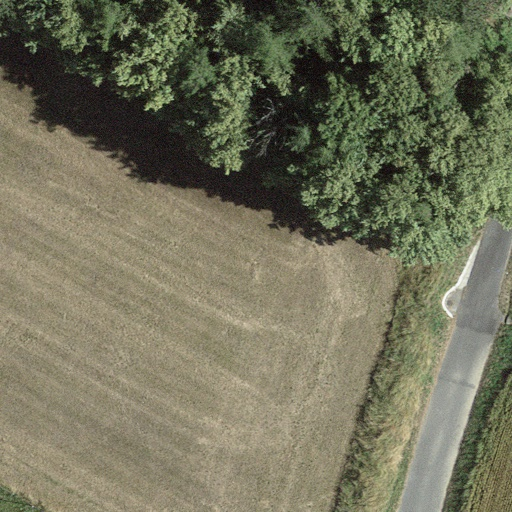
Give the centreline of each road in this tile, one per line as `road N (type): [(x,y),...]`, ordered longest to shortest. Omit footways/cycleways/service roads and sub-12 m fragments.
road 1 (unclassified): [(419,511),(511,220)]
road 2 (track): [(511,79),(464,62),(372,0)]
